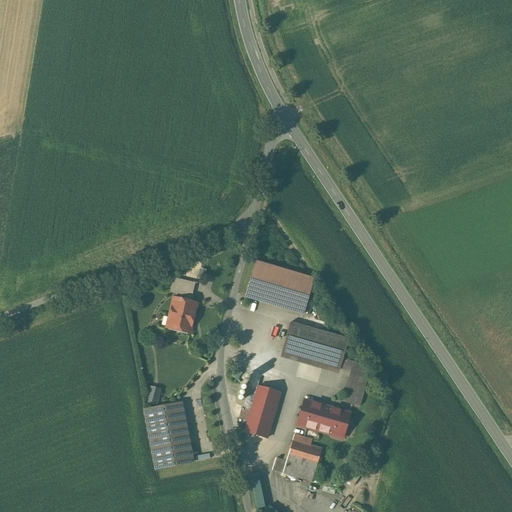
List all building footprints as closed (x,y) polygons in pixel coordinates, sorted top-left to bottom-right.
[(314,279),(256,263),(245,298),(303,314),(314,279)] [(193,283),(173,278),(169,293),(189,297),(193,283)] [(196,304),(174,299),(169,318),(171,320),(169,327),(167,327),(166,328),(189,333),(196,304)] [(247,316),(242,320),(260,341),(265,337),(247,316)] [(281,351),(339,368),(340,369),(342,359),(348,340),(291,323),(281,351)] [(371,367),(342,359),(340,369),(339,368),(339,369),(351,373),(342,401),(359,407),(371,367)] [(237,370),(232,376),(236,380),(241,374),(237,370)] [(162,404),(164,386),(152,385),(150,402),(162,404)] [(279,394),(257,388),(243,432),(266,439),(279,394)] [(297,425),(315,430),(325,433),(342,438),(349,414),(304,401),(297,425)] [(176,407),(147,412),(158,472),(188,466),(176,407)] [(311,482),(325,433),(315,430),(310,446),(292,441),(291,444),(289,443),(283,461),(276,459),(272,470),(311,482)] [(358,468),(348,481),(355,486),(365,473),(358,468)] [(259,507),(269,505),(264,472),(254,473),(259,507)]
